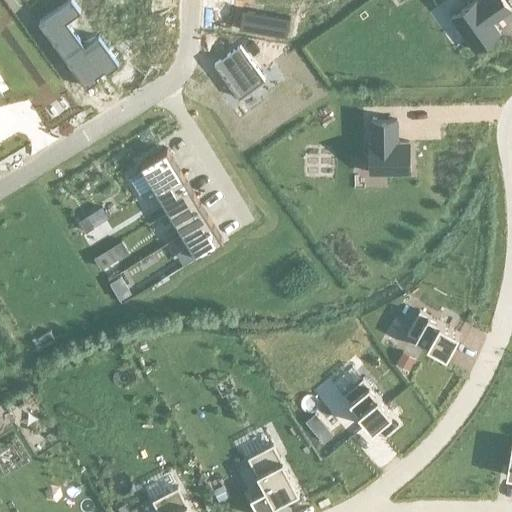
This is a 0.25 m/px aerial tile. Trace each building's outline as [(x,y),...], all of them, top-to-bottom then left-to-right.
[(73,0),(66,0),(38,20),(87,87),(102,75),(100,73),(105,69),(107,72),(119,63),(99,34),(97,35),(98,36),(85,45),(67,19),(79,10),(80,11),(81,10),(73,0)] [(474,0),(452,16),(475,49),(500,31),(493,21),(511,8),(504,0),(474,0)] [(243,8),(240,28),(287,36),(290,16),(243,8)] [(220,59),(214,63),(239,97),(265,78),(240,44),(227,54),(229,56),(222,61),(220,59)] [(371,141),(369,141),(370,172),(410,171),(409,140),(397,140),(397,118),(371,119),(371,141)] [(167,147),(141,164),(156,188),(182,172),(167,147)] [(182,172),(156,188),(169,210),(196,194),(182,172)] [(169,210),(183,232),(209,216),(196,194),(169,210)] [(103,205),(89,213),(96,224),(109,216),(103,205)] [(96,224),(89,213),(80,219),(87,230),(96,224)] [(183,232),(197,255),(223,239),(209,216),(183,232)] [(95,255),(101,266),(115,258),(109,247),(95,255)] [(121,276),(110,282),(120,298),(131,292),(121,276)] [(420,309),(407,332),(447,353),(459,331),(420,309)] [(37,336),(33,339),(37,347),(42,344),(37,336)] [(403,349),(397,361),(408,367),(415,355),(403,349)] [(343,393),(373,427),(392,411),(363,376),(343,393)] [(26,397),(17,403),(19,407),(28,401),(26,397)] [(332,433),(327,427),(318,434),(323,440),(332,433)] [(274,442),(248,456),(265,488),(250,496),(259,511),(271,511),(278,509),(275,504),(300,491),(274,442)] [(230,495),(224,484),(214,489),(220,500),(230,495)] [(192,511),(178,485),(153,499),(159,511),(192,511)] [(129,511),(124,503),(118,507),(120,511),(129,511)]
